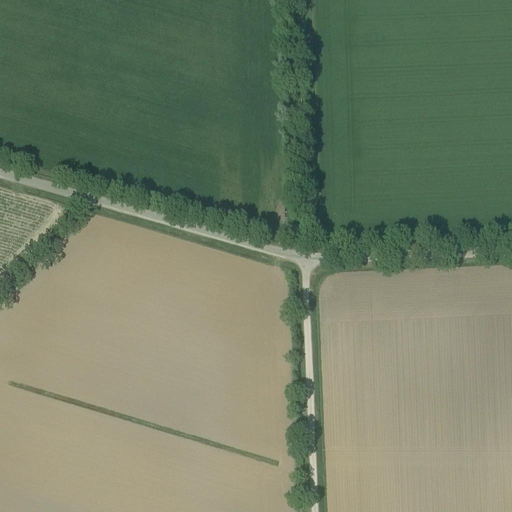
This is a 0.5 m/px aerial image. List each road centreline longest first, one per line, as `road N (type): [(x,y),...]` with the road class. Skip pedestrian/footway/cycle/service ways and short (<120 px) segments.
road 1 (unclassified): [(511,255),(352,261),(270,253),(0,172)]
road 2 (track): [(304,256),(315,511)]
